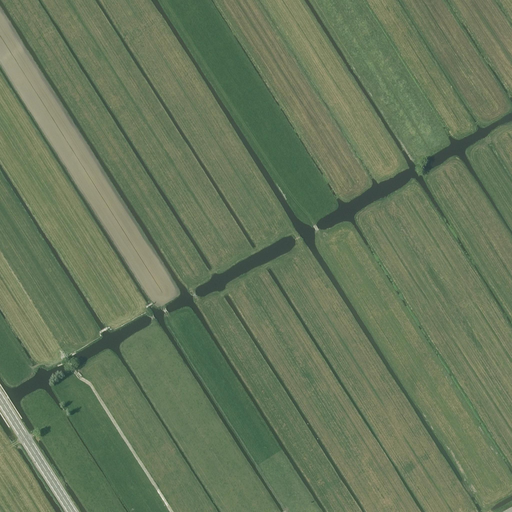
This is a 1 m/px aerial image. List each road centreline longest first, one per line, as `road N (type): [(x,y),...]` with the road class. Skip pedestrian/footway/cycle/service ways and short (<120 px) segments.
road 1 (track): [(172,511),(0,251)]
road 2 (secondary): [(71,511),(0,399)]
